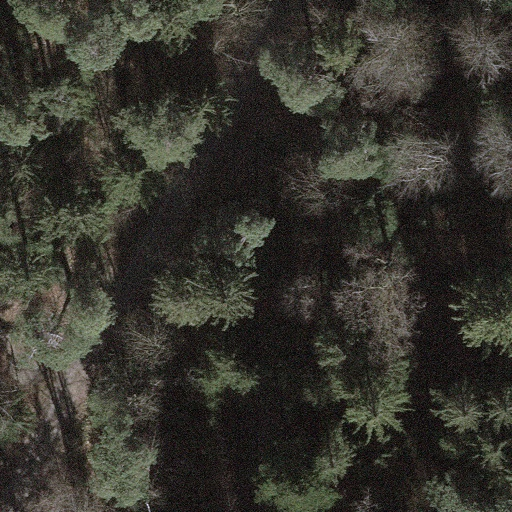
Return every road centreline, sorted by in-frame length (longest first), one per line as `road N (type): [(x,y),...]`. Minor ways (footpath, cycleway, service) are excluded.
road 1 (track): [(14,511),(101,340),(294,0)]
road 2 (track): [(511,321),(189,319),(36,358),(0,329)]
